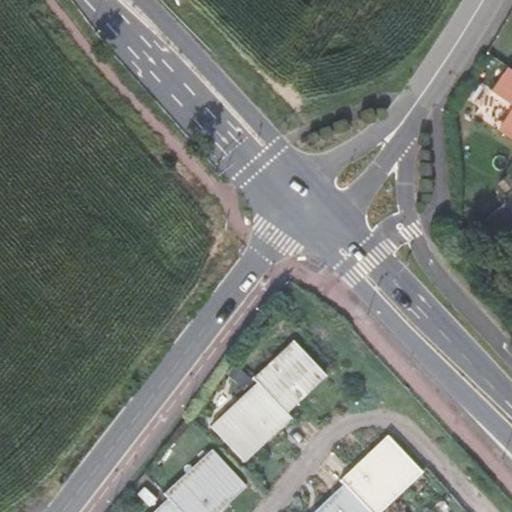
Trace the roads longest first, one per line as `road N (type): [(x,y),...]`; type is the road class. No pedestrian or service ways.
road 1 (tertiary): [(59,511),(300,217)]
road 2 (secondary): [(300,217),(511,438)]
road 3 (secondary): [(96,0),(300,217)]
road 4 (residential): [(268,511),(337,427),(368,419),(398,424),(482,511)]
road 5 (secondary): [(511,359),(414,234),(406,179),(417,103)]
road 6 (secondary): [(511,399),(322,197)]
road 7 (secondary): [(322,197),(136,0)]
road 8 (unclassified): [(322,197),(417,103)]
road 9 (unclassified): [(417,103),(487,0)]
